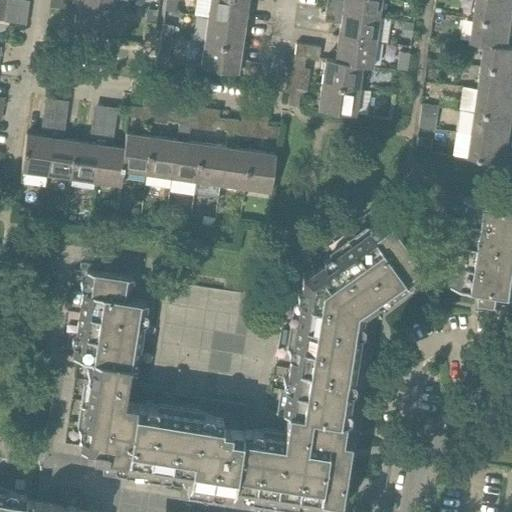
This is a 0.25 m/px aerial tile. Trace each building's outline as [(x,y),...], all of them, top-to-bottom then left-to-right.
[(113,4),(87,0),(77,0),(74,24),(110,29),(113,4)] [(197,0),(197,12),(208,13),(208,0),(197,0)] [(210,0),(207,19),(244,24),(247,0),(210,0)] [(326,0),(326,10),(379,17),(381,0),(343,0),(343,1),(337,0),(326,0)] [(474,0),(472,18),(511,23),(511,14),(509,14),(511,1),(502,0),(474,0)] [(338,36),(375,41),(379,17),(326,10),(324,21),(340,23),(338,36)] [(195,36),(204,38),(207,15),(199,14),(195,36)] [(483,44),(505,46),(506,33),(511,34),(511,23),(472,18),(469,42),(483,44)] [(204,43),(240,49),(244,24),(207,19),(204,43)] [(144,33),(154,35),(156,24),(145,22),(144,33)] [(161,36),(171,37),(173,26),(162,25),(161,36)] [(335,61),(361,66),(372,67),(375,41),(338,36),(335,61)] [(237,74),(239,60),(240,49),(204,43),(200,68),(237,74)] [(294,55),(305,56),(318,58),(320,47),(295,43),(294,55)] [(480,68),(511,73),(511,47),(505,46),(483,44),(480,68)] [(157,61),(167,62),(169,51),(159,50),(157,61)] [(292,66),(303,68),(305,56),(294,55),(292,66)] [(321,84),(358,89),(361,66),(335,61),(325,60),(321,84)] [(476,91),(511,96),(511,95),(511,73),(480,68),(476,91)] [(358,89),(321,84),(318,109),(354,114),(358,89)] [(472,118),(511,123),(511,107),(510,108),(511,96),(476,91),(472,118)] [(287,105),(298,106),(299,94),(289,93),(287,105)] [(423,102),(421,125),(436,126),(438,103),(423,102)] [(128,116),(140,118),(142,108),(130,106),(128,116)] [(167,122),(179,123),(180,113),(169,111),(167,122)] [(179,123),(190,125),(192,115),(180,113),(179,123)] [(216,129),(228,130),(229,120),(218,118),(216,129)] [(470,137),(505,142),(507,127),(511,127),(511,123),(472,118),(470,137)] [(21,170),(46,174),(53,121),(42,120),(40,136),(26,134),(21,170)] [(228,130),(239,132),(241,122),(229,120),(228,130)] [(46,174),(71,177),(76,141),(63,139),(65,123),(53,121),(46,174)] [(265,136),(277,138),(279,127),(267,125),(265,136)] [(71,177),(95,181),(103,128),(91,127),(89,143),(76,141),(71,177)] [(121,185),(123,170),(124,160),(122,160),(124,148),(112,146),(114,130),(103,128),(95,181),(121,185)] [(123,170),(147,174),(152,136),(126,133),(124,148),(122,160),(124,160),(123,170)] [(147,174),(172,178),(177,140),(152,136),(147,174)] [(505,142),(470,137),(467,158),(511,164),(511,153),(504,153),(505,142)] [(172,178),(196,181),(202,144),(177,140),(172,178)] [(196,181),(220,184),(225,147),(202,144),(196,181)] [(220,184),(244,188),(249,151),(225,147),(220,184)] [(244,188),(270,192),(275,154),(249,151),(244,188)] [(511,296),(511,291),(511,206),(462,198),(448,286),(476,290),(473,310),(492,309),(493,305),(498,306),(500,294),(511,296)] [(17,208),(15,221),(26,222),(28,210),(17,208)] [(343,430),(362,313),(424,270),(424,269),(387,217),(303,277),(281,412),(286,413),(285,420),(283,431),(282,436),(220,426),(221,416),(219,415),(200,412),(122,399),(128,364),(135,365),(147,299),(130,296),(133,276),(87,269),(72,356),(92,359),(77,445),(91,447),(90,454),(103,457),(102,462),(187,477),(185,487),(187,487),(206,490),(338,510),(349,442),(340,441),(343,430)] [(152,265),(150,279),(160,281),(162,267),(152,265)] [(0,511),(23,511),(25,501),(26,496),(0,492),(0,511)] [(88,511),(89,511),(25,501),(23,511),(88,511)]
